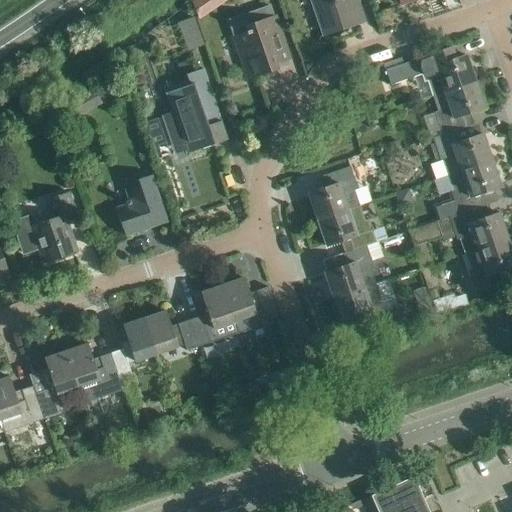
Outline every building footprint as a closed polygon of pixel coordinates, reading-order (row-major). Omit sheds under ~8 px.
[(206,0),(193,0),(200,15),(211,7),(206,0)] [(310,0),(323,35),(365,21),(357,0),(310,0)] [(270,6),(229,20),(249,79),(277,69),(275,64),(289,59),(274,15),(270,6)] [(194,17),(180,22),(189,50),(203,45),(194,17)] [(427,80),(432,95),(475,81),(466,54),(455,58),(451,46),(385,69),(390,84),(421,74),(424,81),(427,80)] [(172,113),(163,116),(176,152),(184,149),(186,153),(214,144),(212,138),(226,134),(203,68),(186,74),(189,84),(165,93),(172,113)] [(434,112),(442,134),(456,130),(466,126),(462,115),(484,107),(475,81),(432,95),(437,111),(434,112)] [(460,141),(456,130),(442,134),(432,137),(440,160),(443,159),(448,174),(491,160),(482,133),(460,141)] [(398,140),(389,142),(391,151),(401,148),(398,140)] [(393,153),(384,155),(386,164),(395,161),(393,153)] [(454,202),(435,209),(438,220),(473,209),(482,206),(478,194),(494,188),(500,186),(491,160),(448,174),(454,190),(451,191),(454,202)] [(317,220),(360,205),(355,190),(358,189),(350,166),(326,174),(330,186),(308,193),(317,220)] [(116,208),(125,235),(167,221),(151,175),(137,180),(139,184),(125,189),(130,203),(116,208)] [(405,190),(395,193),(399,206),(409,203),(405,190)] [(31,216),(13,222),(16,230),(23,253),(41,247),(46,262),(75,252),(65,221),(77,217),(68,192),(47,199),(53,218),(34,225),(31,216)] [(360,205),(317,220),(326,246),(348,238),(352,250),(342,253),(375,242),(368,219),(365,220),(360,205)] [(460,238),(465,253),(507,239),(498,212),(476,220),(473,209),(438,220),(408,231),(413,246),(454,232),(457,239),(460,238)] [(511,252),(507,239),(465,253),(470,269),(467,270),(475,292),(498,284),(495,273),(511,266),(511,252)] [(324,272),(333,298),(376,284),(371,269),(374,268),(366,245),(376,242),(375,242),(342,253),(346,265),(324,272)] [(243,277),(222,285),(234,321),(238,332),(266,323),(265,317),(277,313),(268,286),(265,287),(255,291),(257,294),(250,297),(243,277)] [(376,284),(333,298),(342,325),(356,320),(364,317),(368,329),(392,321),(407,316),(403,304),(388,309),(387,306),(384,298),(381,299),(376,284)] [(238,332),(234,321),(222,285),(201,292),(208,313),(189,319),(198,346),(238,332)] [(453,294),(433,301),(436,310),(437,314),(443,312),(466,305),(466,304),(465,300),(463,295),(454,298),(453,294)] [(429,300),(417,305),(421,315),(421,317),(434,313),(433,311),(429,300)] [(198,346),(189,319),(171,326),(165,310),(144,318),(156,354),(184,344),(186,350),(198,346)] [(128,363),(156,354),(144,318),(122,325),(129,346),(111,352),(120,379),(131,375),(128,363)] [(123,389),(120,379),(111,352),(92,359),(87,343),(66,351),(78,387),(83,403),(84,403),(84,402),(123,389)] [(30,371),(34,382),(35,385),(33,385),(44,418),(58,413),(52,393),(56,392),(56,394),(78,387),(66,351),(44,358),(49,374),(45,375),(42,368),(32,372),(31,371),(30,371)] [(298,368),(278,375),(283,390),(303,383),(298,368)] [(0,421),(3,431),(44,418),(33,385),(14,392),(9,376),(0,378),(0,421)] [(255,381),(243,385),(249,402),(252,401),(261,398),(255,381)] [(388,511),(422,497),(413,476),(362,499),(368,511),(388,511)] [(388,511),(429,511),(422,497),(388,511)]
